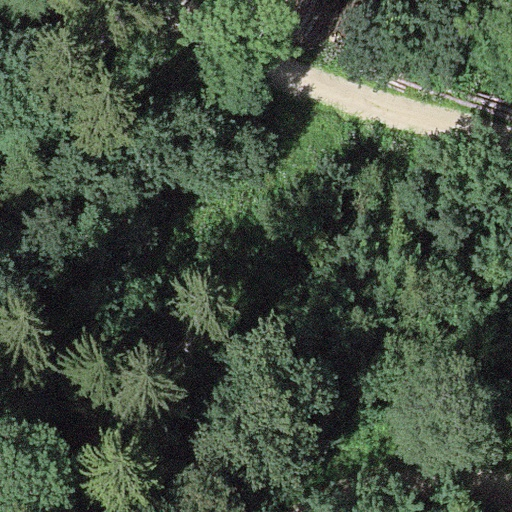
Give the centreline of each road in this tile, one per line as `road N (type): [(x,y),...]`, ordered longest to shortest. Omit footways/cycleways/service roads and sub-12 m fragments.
road 1 (track): [(359,97),(286,173),(0,360)]
road 2 (track): [(150,0),(359,97),(511,146)]
road 3 (track): [(511,492),(472,481),(410,480),(329,511)]
